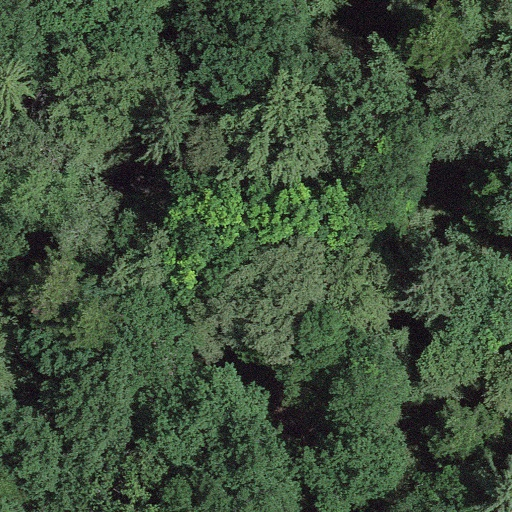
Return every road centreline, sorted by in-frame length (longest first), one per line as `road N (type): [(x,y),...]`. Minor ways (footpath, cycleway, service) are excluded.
road 1 (track): [(80,511),(136,446),(173,312),(196,0)]
road 2 (track): [(0,151),(183,119)]
